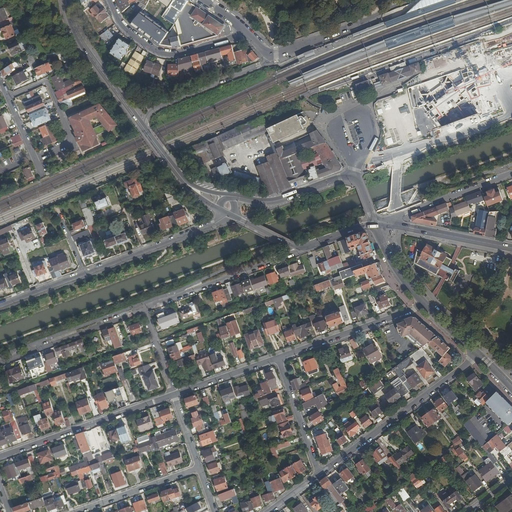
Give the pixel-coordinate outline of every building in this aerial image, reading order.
[(80,0),(83,10),(84,11),(92,5),(90,0),(80,0)] [(122,12),(130,6),(129,3),(134,1),(133,0),(129,0),(128,1),(119,5),(122,12)] [(175,0),(174,0),(161,0),(161,2),(160,3),(170,8),(172,5),(175,0)] [(188,1),(186,0),(175,0),(172,5),(181,11),(182,11),(188,1)] [(511,0),(454,18),(456,23),(511,5),(511,0)] [(146,6),(141,2),(134,11),(138,15),(146,6)] [(0,22),(8,18),(4,8),(7,7),(6,4),(0,6),(0,22)] [(95,15),(97,18),(105,12),(106,12),(102,8),(100,10),(96,6),(91,10),(93,13),(93,14),(94,15),(95,15)] [(146,6),(138,15),(131,25),(151,40),(156,43),(161,45),(163,41),(165,38),(174,24),(169,21),(164,17),(155,11),(146,6)] [(213,17),(197,7),(191,17),(218,35),(225,26),(213,17)] [(157,8),(155,11),(164,17),(166,14),(157,8)] [(105,13),(98,19),(101,22),(109,16),(105,13)] [(457,27),(453,17),(426,26),(406,33),(382,42),(386,51),(409,43),(426,37),(457,27)] [(12,25),(10,22),(2,25),(3,29),(2,29),(7,39),(16,35),(12,25)] [(176,28),(175,23),(174,24),(165,38),(167,39),(170,35),(171,36),(176,28)] [(385,27),(383,23),(352,34),(354,39),(385,27)] [(103,42),(108,38),(104,33),(99,36),(103,42)] [(173,47),(181,45),(179,36),(171,38),(171,39),(166,40),(166,45),(172,46),(173,47)] [(130,45),(120,38),(110,53),(121,60),(124,56),(127,55),(128,53),(127,50),(130,45)] [(27,46),(24,40),(9,46),(11,51),(13,50),(15,54),(28,48),(27,46)] [(324,65),(326,71),(384,48),(382,42),(324,65)] [(230,60),(236,59),(234,52),(232,45),(220,48),(222,55),(228,54),(230,60)] [(511,45),(490,52),(489,58),(498,59),(498,56),(507,53),(511,53),(511,52),(511,45)] [(209,62),(222,58),(222,55),(220,48),(206,52),(209,62)] [(236,59),(237,65),(249,61),(253,62),(258,58),(251,51),(248,54),(246,49),(234,52),(236,59)] [(69,61),(62,51),(60,53),(67,63),(69,61)] [(138,71),(147,52),(143,51),(134,68),(138,71)] [(315,56),(313,51),(311,51),(297,57),(299,62),(315,56)] [(134,52),(127,64),(130,66),(138,54),(134,52)] [(202,65),(209,63),(209,62),(206,52),(199,54),(200,59),(202,65)] [(34,65),(37,63),(32,54),(31,53),(26,56),(32,66),(34,65)] [(179,65),(179,71),(187,69),(188,73),(193,71),(192,68),(194,67),(193,61),(192,56),(179,59),(179,65)] [(194,67),(195,70),(200,69),(201,71),(203,70),(202,65),(200,59),(193,61),(194,67)] [(16,61),(1,71),(4,77),(13,71),(12,70),(19,65),(16,61)] [(144,70),(151,73),(155,63),(148,61),(144,70)] [(49,63),(36,69),(36,71),(39,76),(52,70),(49,63)] [(155,63),(151,73),(159,76),(162,66),(155,63)] [(382,84),(383,85),(391,82),(395,80),(398,79),(398,80),(402,78),(406,77),(406,76),(413,74),(413,75),(421,72),(418,63),(410,65),(410,66),(406,68),(403,69),(403,68),(399,69),(395,71),(395,72),(393,72),(388,74),(388,73),(380,76),(381,81),(382,84)] [(126,65),(124,70),(132,76),(135,71),(126,65)] [(169,76),(179,76),(179,71),(179,65),(169,65),(169,76)] [(326,71),(324,65),(294,78),(297,86),(328,74),(326,71)] [(473,66),(408,89),(419,136),(479,113),(499,105),(487,68),(475,70),(473,66)] [(27,80),(23,70),(12,76),(17,85),(27,80)] [(58,91),(83,80),(81,77),(74,80),(73,79),(63,83),(60,74),(52,77),(58,91)] [(66,91),(86,82),(83,80),(58,91),(55,92),(60,102),(70,98),(70,100),(86,93),(83,87),(68,93),(67,94),(66,91)] [(360,96),(372,92),(371,88),(368,80),(356,84),(360,96)] [(382,84),(381,81),(374,84),(376,90),(380,89),(384,87),(383,85),(382,84)] [(39,96),(32,99),(33,101),(35,104),(37,109),(45,105),(43,100),(44,100),(43,98),(41,99),(39,96)] [(25,102),(29,112),(37,109),(35,104),(33,101),(32,99),(25,102)] [(303,112),(298,104),(291,108),(292,111),(282,116),(281,114),(276,117),(278,120),(275,121),(276,125),(297,115),(303,112)] [(102,121),(110,118),(100,105),(70,118),(76,132),(93,125),(91,121),(99,118),(102,121)] [(41,117),(49,114),(46,108),(38,111),(41,117)] [(32,120),(33,121),(41,117),(38,111),(30,115),(31,117),(29,117),(31,120),(32,120)] [(52,120),(49,114),(41,117),(43,123),(52,120)] [(268,129),(269,131),(274,142),(304,128),(302,126),(306,124),(307,122),(305,117),(301,116),(299,117),(297,115),(276,125),(268,129)] [(0,131),(1,134),(9,131),(3,116),(0,117),(0,131)] [(41,117),(33,121),(35,127),(43,123),(41,117)] [(263,117),(188,149),(202,165),(208,161),(212,159),(213,160),(224,155),(223,151),(241,143),(269,131),(268,129),(263,117)] [(117,126),(110,118),(102,121),(104,124),(95,128),(93,125),(76,132),(76,135),(77,138),(76,138),(78,142),(81,141),(85,152),(102,144),(98,135),(109,130),(110,131),(117,126)] [(49,124),(45,126),(53,143),(57,141),(49,124)] [(48,138),(50,144),(53,143),(45,126),(40,128),(45,140),(48,138)] [(326,142),(317,130),(310,133),(314,141),(285,151),(283,146),(277,149),(278,152),(281,158),(281,159),(297,153),(310,148),(315,147),(326,142)] [(8,142),(10,146),(14,144),(22,141),(20,134),(12,138),(13,141),(8,142)] [(342,167),(326,142),(315,147),(310,148),(312,152),(317,150),(318,151),(309,155),(310,157),(300,160),(304,169),(310,167),(311,169),(309,170),(311,177),(313,176),(314,180),(341,169),(342,167)] [(278,152),(275,153),(267,157),(269,162),(281,158),(278,152)] [(258,178),(235,171),(233,178),(265,188),(268,195),(291,186),(290,184),(290,181),(306,175),(304,169),(300,160),(297,153),(281,159),(281,158),(269,162),(257,167),(262,179),(260,180),(258,178)] [(232,172),(227,162),(211,169),(216,179),(232,172)] [(24,170),(28,179),(34,176),(30,167),(24,170)] [(290,181),(290,184),(307,178),(306,175),(290,181)] [(144,192),(142,186),(138,188),(135,180),(127,183),(128,188),(130,187),(134,198),(141,195),(140,193),(144,192)] [(498,188),(483,194),(484,198),(487,206),(503,200),(498,188)] [(475,201),(484,198),(483,194),(482,191),(473,194),(472,194),(475,201)] [(83,194),(77,197),(82,209),(87,207),(83,194)] [(176,197),(166,194),(170,204),(178,201),(176,197)] [(95,202),(98,210),(110,205),(107,197),(103,199),(102,199),(101,198),(99,199),(98,200),(99,201),(95,202)] [(470,211),(467,202),(453,207),(453,208),(449,210),(451,217),(451,219),(457,217),(456,216),(470,211)] [(438,214),(449,210),(447,204),(437,207),(436,208),(438,214)] [(434,216),(438,214),(436,208),(430,210),(412,217),(412,222),(419,223),(422,224),(423,219),(426,219),(427,219),(432,217),(432,219),(434,219),(434,216)] [(184,209),(174,213),(175,215),(179,224),(179,225),(189,221),(184,209)] [(474,234),(485,236),(488,218),(490,213),(489,212),(479,210),(477,217),(478,217),(474,234)] [(491,237),(495,238),(496,231),(493,230),(497,212),(490,213),(488,218),(485,236),(491,237)] [(423,219),(422,224),(440,227),(442,216),(438,217),(438,214),(434,216),(434,219),(432,219),(431,219),(431,220),(430,220),(426,219),(423,219)] [(155,231),(149,215),(144,217),(138,219),(144,235),(155,231)] [(179,224),(175,215),(173,215),(169,217),(162,219),(159,221),(163,230),(179,224)] [(87,227),(88,226),(89,226),(86,219),(83,220),(83,219),(72,224),(75,231),(86,226),(87,225),(87,227)] [(36,225),(41,236),(48,233),(43,222),(36,225)] [(89,229),(91,233),(92,236),(97,235),(93,224),(89,226),(88,226),(89,229)] [(22,231),(26,241),(36,237),(31,227),(22,231)] [(72,235),(74,239),(91,233),(89,229),(72,235)] [(115,237),(118,244),(129,240),(125,229),(114,233),(115,237)] [(361,255),(373,251),(370,245),(367,234),(363,232),(352,237),(347,239),(351,249),(359,246),(360,249),(358,250),(360,256),(361,255)] [(108,248),(118,244),(115,237),(105,241),(108,248)] [(0,244),(2,249),(11,245),(8,238),(0,240),(0,244)] [(351,249),(347,239),(338,242),(342,254),(352,251),(351,249)] [(85,256),(96,252),(91,241),(80,245),(85,256)] [(337,269),(343,267),(342,264),(339,256),(333,259),(330,250),(331,250),(329,245),(323,247),(328,261),(331,270),(332,271),(337,269)] [(453,261),(449,259),(443,271),(420,258),(425,248),(419,245),(415,264),(444,279),(448,281),(457,263),(453,261)] [(449,259),(450,257),(437,250),(427,245),(425,248),(420,258),(443,271),(449,259)] [(106,259),(100,247),(97,248),(102,261),(106,259)] [(365,259),(374,256),(373,254),(373,251),(361,255),(362,258),(364,257),(365,259)] [(61,269),(71,265),(67,255),(65,256),(65,255),(64,255),(64,254),(58,256),(59,258),(57,259),(61,269)] [(36,269),(33,270),(36,277),(42,274),(45,273),(48,272),(46,266),(47,266),(46,261),(44,261),(43,261),(34,264),(36,269)] [(331,271),(332,271),(331,270),(328,261),(317,265),(319,270),(321,275),(323,274),(322,272),(323,271),(325,271),(326,273),(331,271)] [(361,264),(360,262),(360,261),(356,263),(346,266),(343,267),(339,269),(340,272),(345,270),(361,264)] [(294,276),(306,271),(303,264),(299,266),(298,263),(290,265),(294,276)] [(371,279),(381,274),(380,272),(379,268),(377,263),(376,263),(375,263),(364,267),(364,268),(355,271),(356,275),(357,276),(365,273),(368,280),(371,279)] [(341,276),(355,271),(364,268),(362,264),(361,264),(345,270),(340,272),(341,275),(341,276)] [(288,267),(279,270),(281,277),(291,274),(288,267)] [(343,279),(347,278),(356,275),(355,271),(341,276),(343,279)] [(267,275),(270,284),(278,281),(278,279),(279,279),(278,275),(276,275),(275,272),(267,275)] [(10,289),(14,287),(13,284),(9,276),(8,273),(4,274),(6,278),(0,280),(0,289),(5,288),(9,287),(10,289)] [(9,276),(13,284),(21,281),(18,273),(9,276)] [(376,285),(385,281),(384,279),(381,274),(371,279),(368,280),(360,283),(363,290),(376,285)] [(264,276),(251,281),(254,289),(267,284),(264,276)] [(333,290),(345,286),(343,282),(343,279),(341,276),(329,280),(332,286),(333,290)] [(251,281),(250,280),(242,283),(249,301),(256,298),(257,298),(254,289),(251,281)] [(317,291),(332,286),(329,280),(328,280),(315,285),(316,289),(317,291)] [(232,287),(230,282),(226,283),(228,288),(230,294),(234,293),(235,296),(244,293),(241,284),(232,287)] [(232,300),(230,294),(228,288),(223,290),(213,293),(216,302),(220,301),(221,304),(232,300)] [(390,305),(386,294),(380,296),(382,301),(378,302),(381,308),(390,305)] [(280,301),(283,300),(282,297),(273,300),(274,303),(276,309),(277,309),(277,306),(281,305),(280,301)] [(182,320),(200,313),(196,301),(189,304),(191,308),(180,312),(182,320)] [(255,310),(255,312),(264,309),(264,307),(263,304),(253,307),(254,307),(255,310)] [(341,311),(344,320),(348,318),(343,304),(339,306),(339,307),(341,311)] [(368,313),(365,305),(361,306),(356,308),(359,316),(363,315),(364,314),(368,313)] [(334,326),(345,322),(344,321),(344,320),(341,311),(330,315),(334,326)] [(180,322),(177,313),(166,317),(164,313),(158,315),(163,328),(180,322)] [(326,324),(328,323),(326,317),(325,314),(315,318),(314,315),(309,317),(312,323),(312,325),(315,324),(318,332),(327,328),(326,324)] [(423,346),(437,336),(428,328),(416,317),(412,316),(397,322),(403,337),(406,336),(420,349),(422,347),(423,346)] [(219,319),(217,320),(220,331),(220,333),(222,338),(229,336),(228,331),(226,326),(222,327),(219,319)] [(231,335),(241,332),(239,328),(236,320),(227,324),(227,326),(229,331),(230,332),(231,335)] [(133,333),(134,335),(142,332),(139,323),(129,327),(131,333),(133,333)] [(309,331),(314,329),(312,325),(312,323),(304,325),(303,326),(304,329),(302,329),(305,336),(311,334),(309,331)] [(300,338),(305,336),(302,329),(304,329),(303,326),(297,328),(296,324),(293,325),(296,335),(299,334),(300,338)] [(117,338),(113,325),(108,327),(108,329),(112,339),(113,341),(115,349),(120,347),(119,344),(117,338)] [(199,326),(187,330),(188,334),(197,331),(201,342),(205,341),(200,329),(199,326)] [(112,339),(108,329),(103,331),(106,338),(104,339),(106,344),(108,343),(108,341),(112,339)] [(262,345),(262,347),(264,347),(258,330),(245,335),(250,349),(262,345)] [(285,333),(285,332),(284,330),(274,334),(277,341),(285,338),(283,333),(285,333)] [(287,338),(288,342),(291,341),(293,340),(296,339),(293,330),(286,332),(285,332),(285,333),(286,337),(287,338)] [(447,352),(451,348),(444,342),(437,336),(423,346),(425,349),(431,345),(444,355),(447,352)] [(359,346),(354,338),(350,340),(354,348),(359,346)] [(86,350),(83,339),(72,343),(74,349),(79,347),(79,348),(81,348),(82,350),(85,349),(85,350),(86,350)] [(235,356),(238,355),(237,353),(234,343),(233,342),(230,344),(235,356)] [(74,349),(72,343),(64,346),(67,355),(70,354),(69,351),(74,349)] [(370,363),(382,357),(375,344),(364,350),(370,363)] [(169,350),(171,355),(181,351),(186,349),(191,347),(192,347),(192,346),(192,345),(180,349),(179,349),(178,347),(177,345),(168,348),(169,349),(169,350)] [(67,355),(64,346),(56,349),(58,355),(62,353),(64,356),(67,355)] [(353,359),(353,358),(352,354),(349,347),(344,349),(343,348),(339,349),(342,358),(340,359),(342,363),(353,359)] [(414,362),(427,353),(424,350),(422,347),(420,349),(414,353),(409,357),(414,362)] [(133,356),(131,350),(125,352),(127,359),(128,361),(130,360),(132,367),(141,363),(138,354),(133,356)] [(181,351),(171,355),(172,359),(172,360),(173,360),(182,357),(181,356),(180,353),(181,352),(181,351)] [(47,362),(44,363),(45,366),(48,373),(50,372),(52,371),(49,365),(57,362),(53,352),(45,356),(47,362)] [(127,359),(125,352),(119,354),(113,357),(114,360),(116,364),(127,359)] [(453,357),(447,352),(444,355),(440,360),(446,365),(453,357)] [(198,363),(198,364),(202,363),(205,370),(208,369),(208,371),(213,369),(207,353),(196,357),(196,358),(198,363)] [(195,354),(173,362),(174,366),(179,364),(180,367),(188,364),(187,362),(196,358),(196,357),(195,354)] [(223,357),(220,358),(218,359),(217,358),(216,354),(211,356),(215,368),(225,364),(223,357)] [(44,363),(42,356),(27,362),(33,378),(38,376),(37,373),(35,374),(33,369),(35,368),(38,367),(37,365),(38,364),(39,366),(40,368),(45,366),(44,363)] [(406,368),(414,362),(409,357),(401,363),(393,369),(399,377),(409,390),(422,381),(416,373),(408,378),(402,370),(405,367),(406,368)] [(314,358),(303,362),(307,371),(309,375),(319,371),(314,358)] [(116,364),(114,360),(102,364),(104,370),(107,369),(109,374),(118,371),(116,364)] [(417,367),(426,378),(429,376),(431,374),(435,371),(426,360),(417,367)] [(149,364),(138,368),(141,375),(143,374),(149,390),(159,387),(153,371),(151,371),(149,364)] [(8,371),(12,382),(25,377),(21,366),(8,371)] [(87,376),(84,367),(81,368),(81,369),(66,374),(67,378),(68,380),(74,378),(74,379),(81,377),(81,379),(87,377),(87,376)] [(339,370),(338,368),(334,370),(342,386),(338,388),(336,383),(333,384),(334,388),(337,393),(343,390),(348,387),(339,370)] [(269,383),(271,390),(278,388),(272,372),(266,374),(266,377),(269,383)] [(66,374),(66,373),(53,378),(50,379),(51,383),(52,385),(61,382),(60,380),(67,378),(66,374)] [(474,373),(467,378),(472,384),(479,379),(474,373)] [(266,377),(264,378),(265,383),(262,384),(264,389),(258,391),(259,393),(255,394),(257,398),(272,393),(271,390),(269,383),(266,377)] [(410,391),(409,390),(399,377),(391,383),(395,388),(386,395),(392,403),(401,396),(402,398),(410,391)] [(300,378),(291,381),(292,382),(295,391),(307,386),(306,383),(301,384),(300,382),(301,381),(300,378)] [(37,383),(36,384),(37,388),(51,383),(50,379),(48,380),(48,381),(45,382),(45,381),(37,383)] [(362,381),(359,382),(362,387),(369,384),(366,379),(365,379),(362,381)] [(385,385),(380,379),(378,380),(373,383),(368,388),(373,396),(384,387),(384,386),(385,385)] [(35,384),(18,391),(20,395),(35,390),(39,403),(42,401),(37,388),(36,384),(35,384)] [(244,394),(245,396),(250,394),(247,385),(239,388),(239,386),(235,387),(237,396),(244,394)] [(118,397),(123,395),(120,389),(120,388),(120,387),(111,390),(113,399),(118,397)] [(236,397),(232,387),(223,391),(222,389),(220,390),(224,399),(226,399),(226,400),(236,397)] [(310,387),(302,391),(306,400),(314,397),(310,387)] [(481,390),(476,396),(478,398),(482,401),(487,396),(481,390)] [(445,394),(442,396),(444,399),(449,405),(452,403),(451,402),(457,397),(452,391),(446,395),(445,394)] [(511,406),(509,404),(497,391),(486,402),(508,425),(511,421),(511,406)] [(337,393),(325,400),(327,404),(339,397),(338,396),(337,393)] [(281,404),(277,394),(273,396),(273,395),(269,397),(260,401),(262,407),(269,404),(269,403),(271,403),(273,407),(281,404)] [(325,400),(322,394),(303,403),(306,408),(318,402),(320,408),(322,407),(327,404),(325,400)] [(99,395),(94,397),(96,402),(98,409),(102,407),(103,408),(108,406),(108,405),(106,399),(105,400),(104,396),(99,397),(99,395)] [(195,395),(185,399),(188,407),(198,404),(195,395)] [(441,397),(434,403),(438,408),(440,412),(447,406),(441,397)] [(80,413),(80,414),(92,409),(88,399),(76,403),(80,413)] [(379,407),(381,406),(377,401),(375,402),(377,405),(371,409),(373,411),(372,412),(376,417),(382,411),(379,407)] [(43,404),(47,415),(54,412),(53,411),(51,406),(50,402),(43,404)] [(242,418),(243,420),(248,419),(246,409),(247,409),(245,402),(239,405),(240,408),(241,412),(242,418)] [(214,415),(218,426),(224,424),(231,422),(228,413),(224,415),(225,418),(222,419),(222,420),(220,421),(215,405),(211,406),(214,415)] [(154,419),(172,413),(170,408),(155,413),(155,411),(157,411),(155,407),(150,408),(154,419)] [(434,408),(421,418),(428,427),(441,417),(438,413),(434,408)] [(287,421),(294,419),(293,415),(286,418),(283,409),(279,411),(278,411),(274,412),(275,415),(273,415),(273,422),(277,421),(278,422),(286,420),(287,422),(287,421)] [(3,412),(6,422),(11,420),(8,410),(3,412)] [(54,413),(54,414),(58,424),(61,422),(65,421),(64,418),(61,410),(54,413)] [(192,418),(194,423),(203,419),(201,415),(200,414),(199,415),(197,411),(193,413),(194,418),(192,418)] [(319,411),(310,417),(315,425),(324,419),(319,411)] [(173,417),(172,413),(154,419),(155,422),(163,419),(163,421),(173,417)] [(42,429),(51,426),(48,418),(42,420),(41,415),(35,417),(37,422),(38,424),(40,423),(42,429)] [(361,421),(365,427),(372,422),(367,415),(360,420),(361,421)] [(129,424),(127,417),(122,419),(126,430),(130,428),(129,424)] [(149,417),(145,418),(139,420),(143,431),(153,427),(149,417)] [(19,422),(23,435),(32,432),(28,419),(19,422)] [(197,426),(199,433),(204,432),(206,431),(203,424),(204,423),(203,419),(194,423),(195,427),(197,426)] [(481,446),(486,442),(470,420),(465,425),(481,446)] [(21,436),(16,422),(2,427),(3,429),(8,443),(22,438),(21,436)] [(352,425),(349,422),(344,425),(351,436),(356,432),(355,431),(360,427),(356,422),(352,425)] [(293,434),(290,425),(281,428),(283,434),(281,435),(282,438),(293,434)] [(416,425),(407,432),(414,443),(425,435),(422,430),(421,431),(416,425)] [(114,431),(113,429),(109,431),(109,432),(109,433),(112,441),(120,439),(117,430),(114,431)] [(158,453),(161,452),(159,447),(179,440),(175,429),(155,436),(155,435),(152,436),(155,445),(156,449),(157,450),(158,453)] [(204,432),(199,433),(202,441),(201,442),(202,446),(212,442),(209,434),(212,433),(211,432),(207,433),(206,431),(204,432)] [(112,458),(113,457),(111,452),(102,455),(96,457),(97,458),(94,459),(87,441),(84,432),(76,435),(78,439),(81,448),(82,451),(85,457),(87,456),(90,465),(98,463),(102,461),(107,460),(112,458)] [(153,452),(157,450),(156,449),(155,445),(152,436),(150,432),(147,434),(147,435),(149,440),(138,444),(137,441),(137,440),(137,439),(136,437),(134,438),(135,442),(136,442),(137,446),(138,449),(139,450),(141,457),(143,456),(141,452),(152,448),(153,452)] [(338,440),(341,444),(347,440),(342,432),(338,435),(340,438),(338,440)] [(331,440),(331,439),(329,439),(328,439),(325,433),(317,436),(323,453),(324,455),(328,454),(327,452),(333,450),(331,444),(334,443),(333,440),(331,440)] [(149,440),(147,435),(137,439),(137,440),(137,441),(138,444),(149,440)] [(467,438),(463,442),(458,445),(460,447),(461,448),(466,444),(474,438),(471,435),(470,436),(467,438)] [(451,447),(444,453),(446,455),(450,451),(454,448),(458,445),(463,442),(459,436),(452,442),(454,444),(451,447)] [(500,443),(494,436),(493,437),(490,440),(494,445),(495,447),(499,452),(505,448),(507,445),(509,444),(511,441),(511,438),(504,445),(505,446),(503,447),(500,443)] [(494,445),(490,440),(482,447),(487,453),(486,454),(488,458),(492,463),(495,461),(488,452),(495,447),(494,445)] [(287,441),(270,447),(274,458),(278,457),(275,450),(290,445),(288,441),(287,441)] [(67,452),(64,444),(52,449),(56,458),(68,454),(67,452)] [(458,445),(454,448),(463,460),(467,457),(460,447),(458,445)] [(511,451),(507,445),(505,448),(499,452),(503,457),(511,451)] [(408,446),(393,457),(394,458),(396,461),(399,465),(414,454),(408,446)] [(203,451),(207,462),(215,459),(212,452),(215,451),(214,447),(210,449),(210,448),(209,448),(209,449),(203,451)] [(380,447),(371,454),(377,462),(386,456),(380,447)] [(442,450),(441,449),(434,454),(438,460),(442,457),(446,455),(444,453),(442,450)] [(52,459),(49,450),(38,454),(42,463),(52,459)] [(176,462),(183,460),(180,452),(171,455),(170,451),(165,453),(170,467),(177,464),(176,462)] [(438,460),(437,461),(440,465),(448,458),(446,455),(442,457),(438,460)] [(87,456),(85,457),(84,457),(86,462),(72,467),(74,471),(77,470),(90,465),(87,456)] [(139,456),(125,461),(129,472),(141,467),(139,462),(141,461),(139,456)] [(32,468),(28,457),(23,459),(26,467),(28,472),(33,470),(32,468)] [(493,464),(492,463),(488,458),(484,461),(487,465),(478,471),(482,476),(486,481),(499,472),(493,464)] [(26,467),(23,459),(16,462),(19,469),(26,467)] [(363,459),(356,464),(359,468),(358,469),(361,472),(362,472),(366,478),(373,473),(370,470),(371,469),(363,459)] [(292,465),(297,474),(306,469),(301,460),(292,465)] [(104,476),(107,475),(102,461),(98,463),(90,465),(92,469),(94,476),(95,477),(96,477),(93,469),(99,467),(100,469),(102,469),(104,476)] [(165,475),(169,473),(164,462),(160,463),(164,475),(165,475)] [(216,462),(209,465),(212,474),(220,471),(221,470),(220,468),(219,469),(216,462)] [(17,467),(16,463),(13,464),(15,471),(11,472),(12,476),(14,481),(19,479),(21,478),(19,473),(17,467)] [(15,471),(13,464),(12,464),(5,466),(6,468),(5,468),(6,472),(7,472),(9,477),(12,476),(11,472),(15,471)] [(54,466),(56,470),(56,472),(53,473),(53,474),(48,476),(48,475),(38,478),(40,483),(58,477),(62,476),(60,470),(58,465),(54,466)] [(92,469),(90,465),(77,470),(78,473),(80,479),(82,478),(84,478),(83,473),(86,472),(86,473),(88,472),(88,471),(90,470),(92,469)] [(283,479),(284,482),(290,479),(293,478),(293,477),(297,474),(292,465),(280,472),(283,479)] [(459,472),(465,480),(470,476),(467,472),(464,474),(459,466),(456,468),(459,472)] [(349,470),(347,468),(340,474),(346,482),(354,476),(349,470)] [(125,483),(121,471),(112,474),(116,487),(125,483)] [(37,480),(34,474),(28,476),(24,477),(21,478),(19,479),(20,484),(35,479),(35,480),(37,480)] [(219,474),(213,476),(218,490),(228,487),(224,477),(226,477),(225,476),(224,476),(222,477),(222,476),(220,476),(219,474)] [(270,481),(274,491),(284,488),(280,475),(277,476),(278,477),(279,477),(279,478),(270,481)] [(475,475),(470,478),(471,479),(467,482),(473,491),(482,484),(475,475)] [(338,492),(327,476),(320,482),(326,490),(327,489),(326,488),(328,487),(332,492),(333,491),(346,508),(349,506),(342,497),(341,495),(340,494),(338,492)] [(420,477),(412,483),(417,489),(424,484),(422,481),(422,480),(420,477)] [(83,485),(82,485),(84,489),(88,487),(88,488),(93,487),(90,479),(86,481),(86,482),(82,483),(83,485)] [(338,482),(333,485),(338,492),(340,494),(349,488),(344,481),(342,479),(338,482)] [(38,484),(37,480),(35,480),(34,481),(40,498),(43,497),(38,484)] [(78,481),(66,485),(69,494),(81,490),(78,481)] [(399,489),(397,491),(394,493),(393,494),(395,496),(404,490),(403,488),(402,487),(399,489)] [(170,499),(170,500),(172,500),(174,499),(179,497),(178,496),(181,495),(178,488),(172,490),(171,488),(167,490),(170,499)] [(233,489),(219,494),(222,501),(237,495),(234,488),(233,489)] [(167,490),(166,489),(163,490),(163,491),(162,492),(163,493),(161,494),(164,501),(170,499),(167,490)] [(449,495),(453,501),(456,499),(458,501),(462,498),(456,491),(451,495),(451,494),(449,495)] [(263,495),(265,501),(275,497),(273,492),(263,495)] [(449,495),(446,492),(440,497),(443,501),(443,502),(448,509),(452,506),(450,504),(453,501),(449,495)] [(159,499),(158,494),(148,497),(150,502),(159,499)] [(374,504),(376,506),(385,500),(389,497),(387,494),(383,497),(382,497),(376,502),(377,502),(374,504)] [(511,495),(496,506),(499,510),(498,511),(499,511),(500,511),(508,511),(511,507),(511,495)] [(255,497),(254,496),(251,497),(254,507),(255,506),(256,507),(258,506),(263,504),(260,496),(255,497)] [(314,499),(315,501),(312,503),(311,504),(314,507),(315,506),(318,509),(324,504),(318,496),(314,499)] [(40,498),(29,502),(31,509),(45,504),(44,502),(44,501),(43,497),(40,498)] [(44,502),(45,504),(48,511),(57,507),(55,502),(54,499),(55,499),(55,497),(44,501),(44,502)] [(389,497),(385,500),(387,503),(390,506),(390,507),(393,511),(402,511),(406,510),(405,509),(401,504),(396,507),(393,503),(393,502),(389,497)] [(442,504),(436,497),(434,498),(437,502),(440,506),(435,510),(436,511),(445,511),(441,505),(442,504)] [(138,511),(141,511),(147,509),(144,500),(134,503),(136,511),(138,511)] [(200,501),(186,508),(188,511),(199,511),(205,509),(200,501)] [(242,504),(244,511),(254,509),(251,501),(242,504)] [(23,504),(13,508),(14,509),(14,511),(22,511),(31,509),(29,502),(23,504)] [(303,505),(302,503),(294,509),(296,511),(307,511),(305,508),(303,505)]
